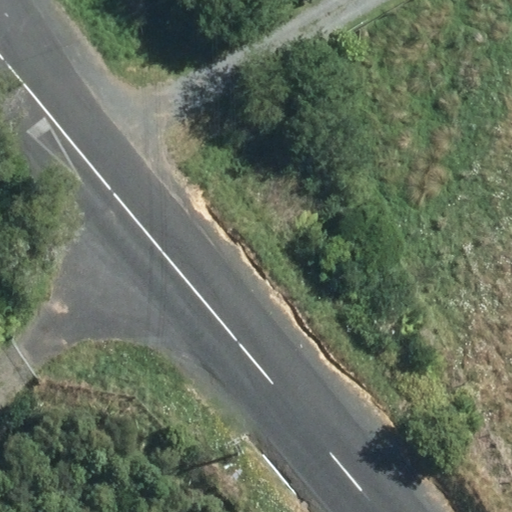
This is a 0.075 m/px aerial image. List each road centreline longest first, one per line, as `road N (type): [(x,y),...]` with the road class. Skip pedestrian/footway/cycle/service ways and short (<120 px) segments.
road 1 (unclassified): [(0,60),(384,511)]
road 2 (track): [(145,232),(0,389)]
